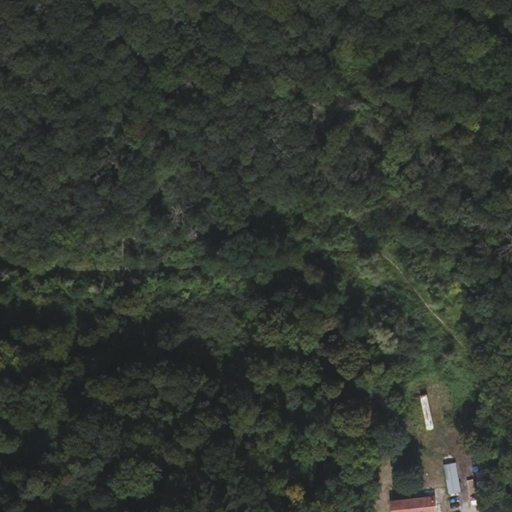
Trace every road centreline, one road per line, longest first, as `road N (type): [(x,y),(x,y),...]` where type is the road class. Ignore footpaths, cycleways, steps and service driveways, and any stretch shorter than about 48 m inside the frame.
road 1 (track): [(511,49),(348,0)]
road 2 (track): [(111,0),(68,40),(28,21),(27,0)]
